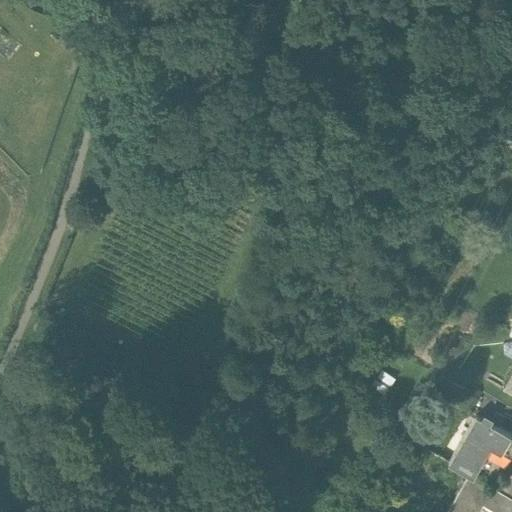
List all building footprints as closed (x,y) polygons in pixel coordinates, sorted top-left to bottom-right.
[(109,192),(93,186),(86,206),(102,211),(109,192)] [(511,379),(501,399),(511,405),(511,379)] [(511,448),(477,428),(449,476),(468,488),(472,490),(490,459),(511,472),(511,448)] [(511,511),(511,477),(497,504),(511,511)] [(511,511),(497,504),(472,490),(468,488),(454,511),(511,511)]
